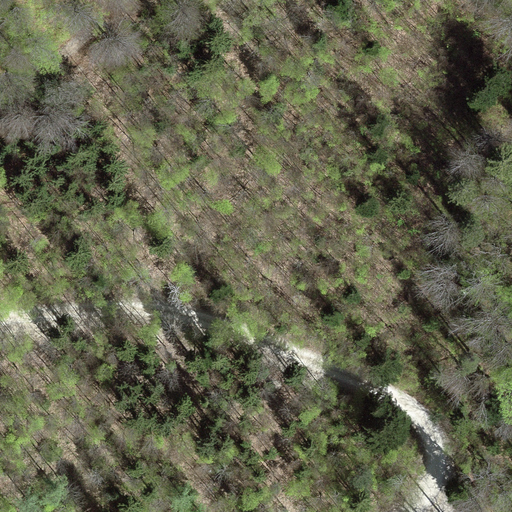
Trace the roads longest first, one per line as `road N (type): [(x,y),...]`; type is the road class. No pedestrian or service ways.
road 1 (unclassified): [(406,511),(433,476),(432,439),(414,411),(385,392),(275,345),(151,309),(0,319)]
road 2 (track): [(0,490),(126,441),(183,463),(211,511)]
road 3 (track): [(0,114),(150,0)]
